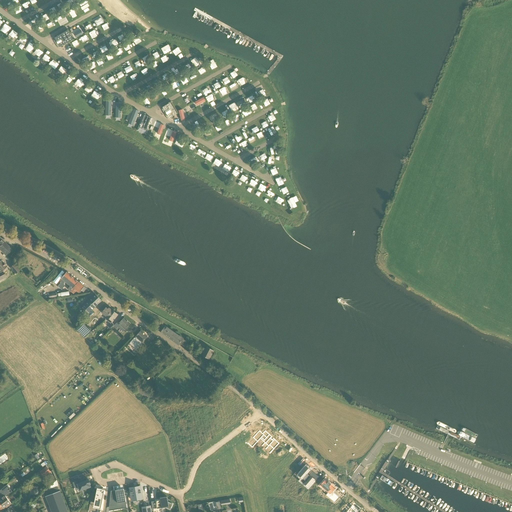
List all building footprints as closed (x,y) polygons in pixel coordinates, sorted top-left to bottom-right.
[(68,43),(73,40),(68,30),(63,33),(55,38),(60,47),(68,43)] [(108,42),(111,47),(118,44),(115,39),(108,42)] [(159,49),(162,54),(168,51),(165,46),(159,49)] [(175,57),(182,52),(178,47),(171,51),(175,57)] [(120,48),(113,52),(116,57),(123,53),(120,48)] [(195,68),(201,64),(196,56),(190,60),(195,68)] [(212,70),(217,67),(213,59),(208,62),(212,70)] [(135,68),(141,65),(138,60),(132,64),(135,68)] [(186,72),(191,69),(188,62),(182,65),(186,72)] [(128,74),(133,71),(130,66),(125,70),(128,74)] [(197,71),(200,75),(206,72),(202,67),(197,71)] [(116,75),(118,79),(125,75),(122,71),(116,75)] [(230,82),(227,76),(222,79),(225,85),(230,82)] [(121,82),(124,86),(131,81),(129,77),(121,82)] [(218,90),(220,95),(226,92),(224,87),(218,90)] [(202,92),(205,96),(210,92),(207,88),(202,92)] [(212,94),(206,97),(208,102),(214,100),(212,94)] [(253,95),(246,99),(248,104),(255,100),(253,95)] [(197,106),(206,101),(203,97),(195,102),(197,106)] [(193,103),(184,107),(186,112),(195,107),(193,103)] [(176,115),(170,104),(162,109),(169,120),(176,115)] [(276,119),(273,113),(268,116),(270,121),(276,119)] [(209,117),(212,123),(219,119),(216,114),(209,117)] [(260,122),(263,127),(269,125),(266,119),(260,122)] [(212,127),(215,132),(221,129),(218,124),(212,127)] [(248,130),(242,133),(245,138),(251,134),(248,130)] [(247,139),(250,144),(256,141),(254,135),(247,139)] [(174,143),(181,148),(184,143),(177,138),(174,143)] [(200,149),(197,154),(202,157),(205,152),(200,149)] [(211,163),(214,157),(207,154),(204,159),(211,163)] [(216,159),(211,166),(216,169),(221,163),(216,159)] [(228,173),(231,168),(226,164),(222,169),(228,173)] [(236,178),(240,173),(234,169),(231,174),(236,178)] [(239,179),(244,183),(248,178),(243,175),(239,179)] [(277,176),(274,178),(280,186),(282,184),(277,176)] [(253,179),(249,184),(254,187),(257,182),(253,179)] [(257,189),(265,192),(267,186),(259,184),(257,189)] [(271,198),(274,193),(268,190),(265,194),(271,198)] [(281,205),(284,199),(278,196),(275,202),(281,205)] [(0,249),(6,256),(12,250),(0,238),(0,249)] [(10,267),(16,274),(20,271),(14,264),(10,267)] [(87,289),(84,287),(67,272),(61,280),(62,281),(61,283),(58,286),(62,290),(65,286),(63,284),(65,282),(70,286),(68,289),(74,294),(76,291),(79,293),(81,290),(84,292),(87,289)] [(95,295),(83,307),(87,312),(89,313),(102,301),(96,294),(95,295)] [(105,320),(112,311),(109,308),(108,309),(106,307),(102,313),(102,314),(101,316),(105,320)] [(115,325),(112,322),(118,315),(112,311),(105,320),(111,324),(108,327),(110,329),(113,326),(115,325)] [(116,329),(118,327),(121,330),(121,331),(122,331),(123,332),(131,324),(124,318),(119,323),(118,323),(119,322),(118,322),(115,325),(113,326),(116,329)] [(83,323),(77,330),(85,338),(91,332),(83,323)] [(183,346),(186,348),(189,343),(183,339),(163,324),(158,330),(161,333),(179,345),(180,343),(183,345),(183,346)] [(135,337),(129,343),(137,350),(142,344),(141,343),(147,336),(141,331),(137,335),(135,337),(137,338),(136,339),(135,337)] [(214,351),(207,347),(202,356),(209,360),(214,351)] [(146,401),(152,395),(141,383),(135,389),(146,401)] [(259,433),(253,440),(257,444),(260,441),(268,448),(269,447),(273,451),(278,445),(273,441),(272,442),(270,440),(271,439),(265,433),(262,436),(259,433)] [(233,451),(227,455),(230,459),(233,464),(237,461),(239,464),(245,461),(249,467),(255,462),(245,448),(239,453),(237,451),(234,453),(233,451)] [(399,462),(378,450),(365,466),(360,476),(382,490),(399,462)] [(44,477),(51,472),(47,466),(40,472),(44,477)] [(306,466),(298,475),(303,479),(306,481),(303,483),(308,487),(315,479),(310,475),(310,476),(307,474),(311,470),(306,466)] [(326,479),(320,486),(323,488),(328,493),(326,495),(326,496),(335,503),(340,497),(333,491),(334,490),(335,488),(331,484),(330,483),(330,482),(329,483),(328,482),(329,482),(329,481),(328,482),(326,479)] [(49,490),(46,491),(47,496),(46,496),(51,511),(68,511),(60,491),(59,491),(57,487),(58,485),(57,480),(48,489),(49,490)] [(80,483),(79,480),(73,483),(75,488),(79,487),(80,491),(91,487),(90,484),(89,480),(80,483)] [(1,498),(0,498),(0,503),(5,509),(12,504),(7,498),(6,497),(9,494),(7,491),(10,489),(8,486),(7,485),(5,487),(0,491),(0,490),(0,495),(2,497),(1,498)] [(140,487),(131,488),(133,500),(142,499),(140,487)] [(97,489),(95,499),(102,500),(103,500),(104,495),(104,492),(105,491),(105,490),(97,488),(97,489)] [(124,489),(111,491),(108,511),(126,508),(124,489)] [(152,502),(153,509),(157,508),(157,509),(165,508),(170,510),(173,504),(168,502),(167,497),(161,498),(161,499),(155,500),(155,501),(152,502)]
